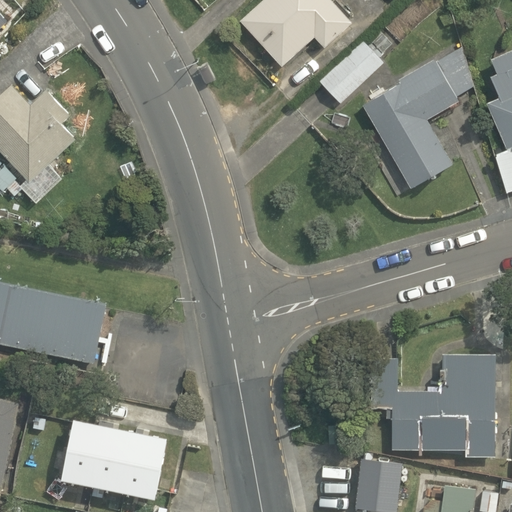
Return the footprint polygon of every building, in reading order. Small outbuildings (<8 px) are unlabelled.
[(334,0),(263,0),(240,21),(283,66),(316,37),(326,47),(355,22),(334,0)] [(363,39),(320,81),(341,103),(386,61),(363,39)] [(511,48),(490,58),(496,73),(490,76),(500,97),(487,102),(508,148),(509,152),(511,150),(511,48)] [(362,103),(411,187),(454,162),(429,118),(462,99),(459,95),(475,86),(455,50),(437,61),(435,58),(398,79),(399,82),(362,103)] [(209,62),(197,67),(206,85),(217,80),(209,62)] [(33,102),(15,83),(0,97),(0,147),(31,180),(76,137),(63,123),(72,115),(47,89),(33,102)] [(511,150),(509,152),(508,148),(496,154),(507,193),(511,191),(511,150)] [(108,302),(0,279),(0,343),(95,362),(108,302)] [(444,352),(444,367),(446,367),(446,383),(442,383),(441,390),(441,383),(427,383),(427,388),(399,388),(399,356),(373,356),(373,405),(393,405),(393,408),(387,408),(387,417),(393,417),(393,448),(467,448),(467,455),(496,455),(496,352),(444,352)] [(0,396),(0,506),(22,401),(0,396)] [(169,434),(76,415),(64,476),(157,496),(169,434)] [(368,487),(412,492),(416,461),(372,456),(368,487)] [(511,458),(494,458),(494,475),(511,475),(511,458)] [(473,511),(477,487),(446,482),(444,499),(425,503),(423,511),(473,511)]
